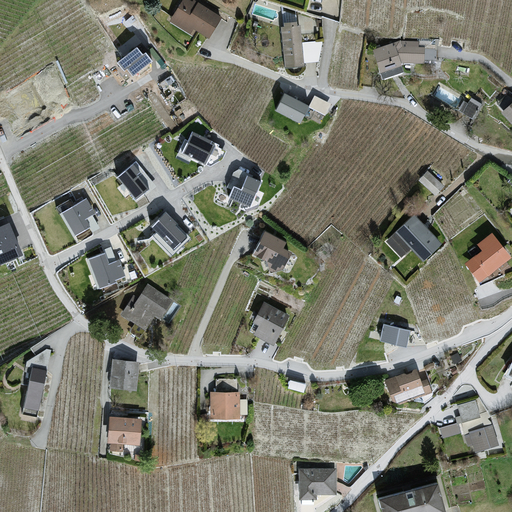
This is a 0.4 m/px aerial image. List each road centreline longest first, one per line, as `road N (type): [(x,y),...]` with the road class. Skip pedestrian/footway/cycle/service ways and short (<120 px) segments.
road 1 (residential): [(0,157),(64,300),(133,351),(342,375),(399,364),(511,312)]
road 2 (residential): [(206,48),(311,89),(403,103),(479,149),(511,158)]
road 3 (residential): [(511,325),(336,511)]
